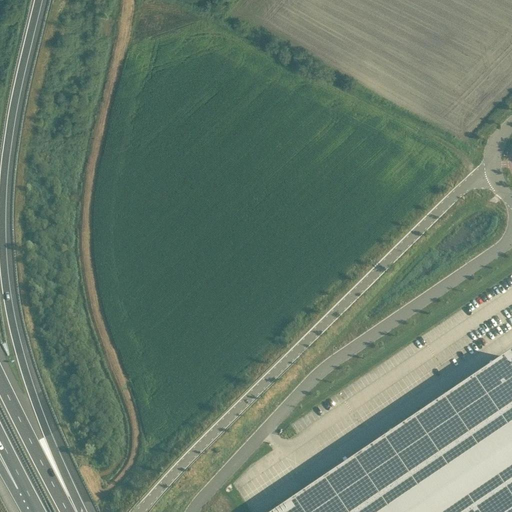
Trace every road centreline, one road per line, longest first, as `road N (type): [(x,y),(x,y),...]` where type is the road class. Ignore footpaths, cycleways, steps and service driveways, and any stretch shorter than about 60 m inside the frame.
road 1 (motorway): [(71,511),(14,335),(3,269),(6,144),(37,0)]
road 2 (unclassified): [(141,511),(467,183),(494,168)]
road 3 (unclassified): [(191,511),(330,364),(511,240)]
road 4 (motorway): [(67,511),(0,379)]
